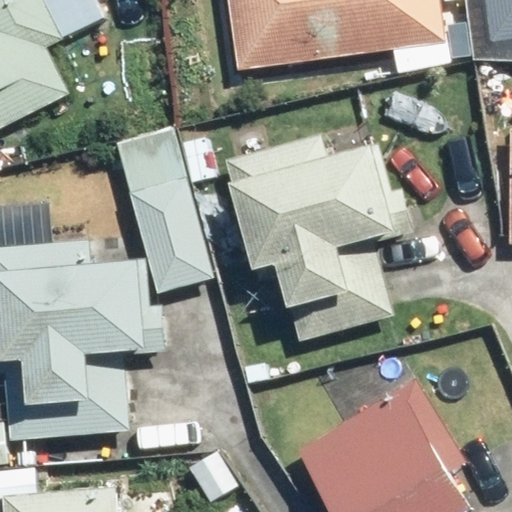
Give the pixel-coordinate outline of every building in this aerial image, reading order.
[(0,0),(0,135),(79,96),(56,51),(72,43),(50,0),(0,0)] [(234,0),(245,73),(454,45),(447,0),(234,0)] [(511,0),(492,0),(499,46),(511,44),(511,0)] [(181,144),(129,157),(159,278),(211,265),(181,144)] [(397,319),(379,251),(402,245),(375,146),(245,181),(271,280),(297,273),(315,340),(397,319)] [(144,262),(118,266),(116,249),(1,262),(22,437),(136,424),(129,364),(158,360),(144,262)] [(482,511),(416,395),(313,453),(346,511),(482,511)] [(225,446),(191,466),(219,511),(252,491),(225,446)] [(168,511),(167,490),(15,502),(15,511),(168,511)]
